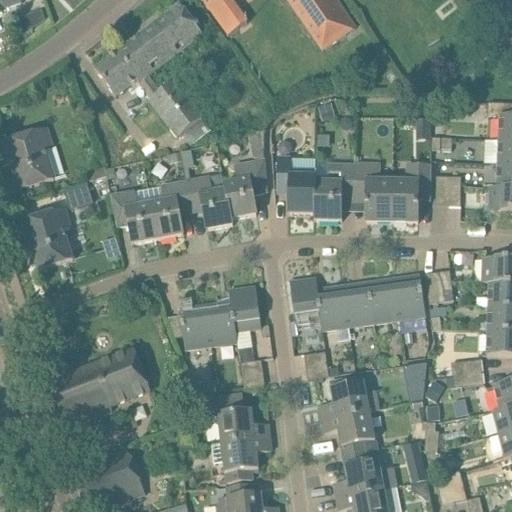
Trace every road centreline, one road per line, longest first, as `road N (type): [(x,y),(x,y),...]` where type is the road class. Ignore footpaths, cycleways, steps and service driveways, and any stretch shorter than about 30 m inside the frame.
road 1 (residential): [(5,320),(268,246)]
road 2 (residential): [(300,511),(268,246)]
road 3 (residential): [(268,246),(511,243)]
road 4 (residential): [(66,511),(5,320)]
road 5 (residential): [(0,79),(109,0)]
